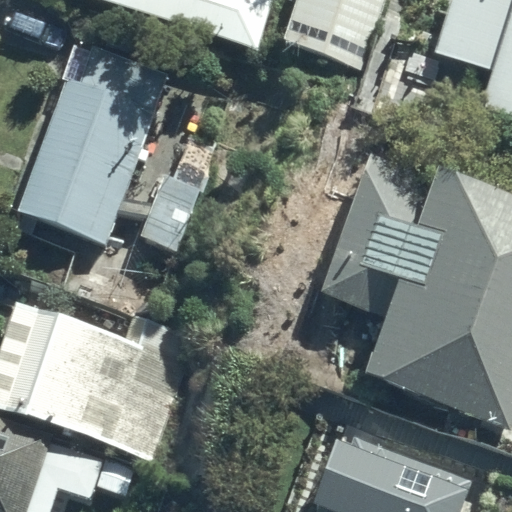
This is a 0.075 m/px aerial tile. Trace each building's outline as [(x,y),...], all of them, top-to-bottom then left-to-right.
[(111,0),(262,48),(276,0),(111,0)] [(386,0),(295,0),(281,39),(361,69),(386,0)] [(511,0),(451,0),(435,49),(493,69),(482,101),(511,111),(511,0)] [(67,82),(19,208),(106,241),(168,78),(75,43),(61,80),(67,82)] [(218,146),(193,135),(174,177),(168,174),(145,227),(176,241),(218,146)] [(510,428),(511,421),(511,189),(436,160),(431,174),(372,153),(321,295),(384,318),(363,375),(510,428)] [(21,300),(0,359),(0,408),(156,464),(201,337),(149,319),(141,342),(21,300)] [(52,437),(0,417),(0,511),(45,511),(58,479),(40,472),(52,437)] [(462,511),(474,483),(357,436),(354,444),(337,437),(311,503),(331,511),(330,511),(462,511)]
